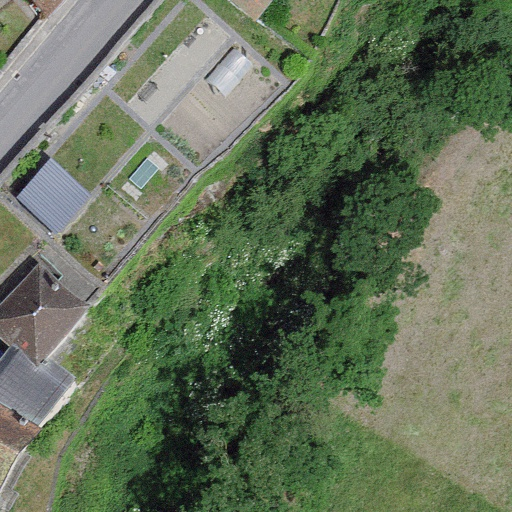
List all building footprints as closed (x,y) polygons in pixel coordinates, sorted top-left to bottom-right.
[(31,0),(43,14),(59,0),(31,0)] [(213,0),(255,30),(277,0),(213,0)] [(22,205),(53,234),(86,199),(55,171),(22,205)] [(70,252),(11,316),(76,376),(135,311),(70,252)] [(0,474),(40,505),(88,441),(0,375),(0,474)]
